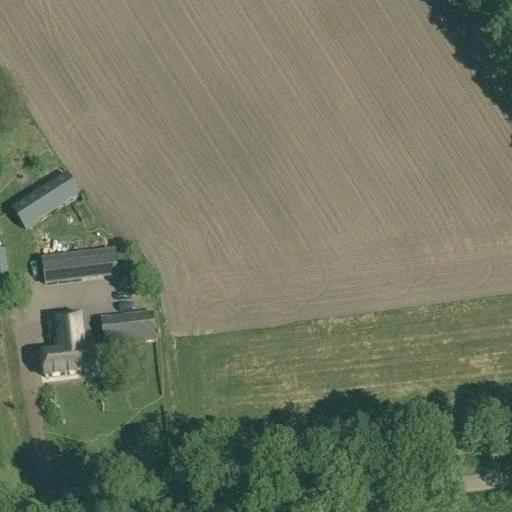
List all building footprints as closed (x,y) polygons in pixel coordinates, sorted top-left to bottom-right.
[(12,209),(27,231),(82,197),(67,174),(12,209)] [(118,252),(121,278),(134,277),(131,250),(118,252)] [(42,260),(46,288),(119,279),(116,251),(42,260)] [(0,252),(0,289),(10,287),(5,252),(0,252)] [(102,319),(105,349),(158,343),(154,313),(102,319)] [(43,354),(46,379),(97,373),(91,322),(49,327),(52,353),(43,354)]
